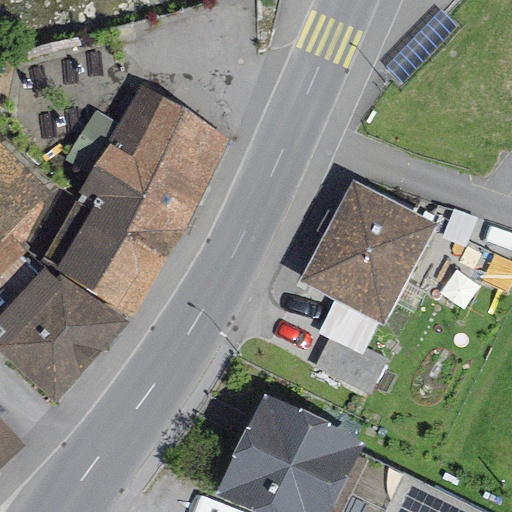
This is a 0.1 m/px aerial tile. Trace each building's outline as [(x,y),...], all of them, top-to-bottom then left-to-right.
[(136,310),(226,147),(146,103),(56,267),(136,310)] [(0,263),(52,205),(0,158),(0,263)] [(433,241),(349,200),(301,296),(385,337),(433,241)] [(115,337),(52,283),(0,343),(0,354),(58,404),(115,337)] [(332,511),(360,457),(269,411),(222,503),(239,511),(332,511)] [(0,415),(0,486),(36,451),(0,415)] [(451,511),(374,475),(355,511),(451,511)]
